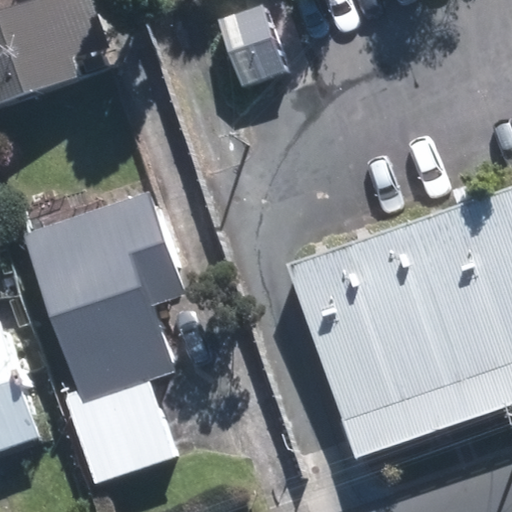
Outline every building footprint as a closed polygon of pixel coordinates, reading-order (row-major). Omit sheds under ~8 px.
[(296,76),(269,7),(225,24),(252,93),(296,76)] [(0,120),(109,85),(106,76),(124,70),(104,8),(0,41),(0,120)] [(216,82),(191,23),(158,37),(182,96),(216,82)] [(97,429),(89,431),(105,482),(193,454),(170,383),(198,375),(177,310),(210,299),(179,200),(51,241),(101,399),(89,403),(97,429)] [(511,201),(313,269),(370,437),(511,388),(511,201)] [(31,330),(0,339),(0,465),(67,444),(31,330)]
